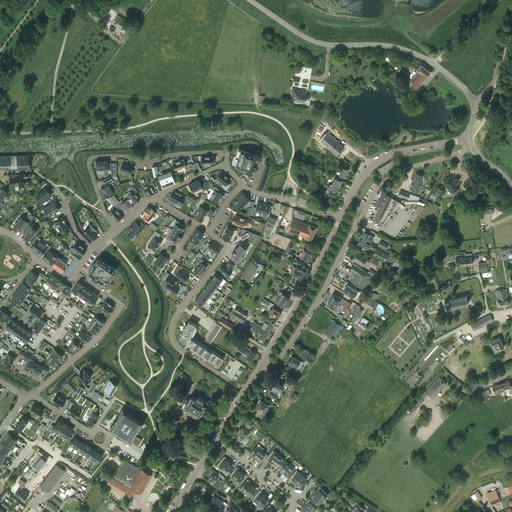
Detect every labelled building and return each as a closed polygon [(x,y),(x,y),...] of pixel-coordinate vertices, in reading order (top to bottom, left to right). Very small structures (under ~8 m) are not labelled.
[(131,25),(118,15),(112,23),(122,31),(125,27),(129,29),(131,25)] [(430,72),(421,64),(415,71),(417,73),(410,80),(413,82),(411,84),(416,88),(430,72)] [(291,91),(289,100),(305,102),(306,94),(306,90),(301,89),(301,91),(297,90),(298,88),(292,87),(292,91),(291,91)] [(320,124),(313,136),(317,139),(325,127),(320,124)] [(337,155),(344,147),(328,133),(321,141),(337,155)] [(237,153),(234,161),(237,162),(235,166),(239,167),(239,168),(243,169),(247,170),(247,171),(253,173),(259,156),(253,153),(252,154),(249,153),(245,151),(245,152),(241,150),(240,154),(237,153)] [(201,157),(201,164),(214,164),(213,156),(201,157)] [(0,167),(9,167),(9,159),(0,159),(0,167)] [(28,159),(16,159),(16,167),(27,167),(27,163),(28,163),(28,159)] [(184,159),(172,163),(175,170),(179,169),(180,172),(186,170),(185,167),(186,166),(184,159)] [(112,170),(111,163),(108,163),(108,160),(96,161),(95,161),(95,166),(96,166),(96,168),(101,168),(101,170),(112,170)] [(394,160),(386,165),(389,170),(397,165),(394,160)] [(133,166),(123,162),(120,170),(130,174),(133,166)] [(382,174),(389,170),(386,165),(379,169),(382,174)] [(345,177),(349,170),(343,167),(339,174),(345,177)] [(222,173),(217,178),(224,184),(222,186),(226,190),(231,185),(228,182),(230,179),(222,173)] [(423,175),(416,173),(414,180),(412,179),(409,189),(419,192),(422,183),(421,182),(423,175)] [(24,185),(24,184),(29,184),(29,182),(29,175),(24,175),(24,174),(18,175),(18,176),(15,176),(15,177),(9,177),(9,185),(19,184),(19,185),(24,185)] [(175,182),(172,174),(160,178),(163,186),(175,182)] [(450,176),(443,183),(452,193),(460,186),(457,183),(459,181),(456,177),(454,179),(450,176)] [(104,186),(101,187),(103,192),(105,197),(113,194),(108,184),(113,182),(112,178),(103,183),(104,186)] [(325,192),(328,193),(336,197),(339,190),(337,190),(342,181),(335,178),(331,186),(328,185),(325,192)] [(470,178),(463,185),(468,190),(475,183),(470,178)] [(197,180),(187,185),(189,189),(190,189),(191,191),(200,187),(201,190),(207,187),(205,182),(199,185),(197,180)] [(142,188),(146,195),(146,196),(147,198),(150,197),(155,194),(153,189),(155,188),(152,182),(150,184),(149,184),(142,188)] [(213,186),(209,188),(214,191),(213,193),(211,196),(210,199),(219,204),(220,201),(221,201),(222,198),(223,195),(223,194),(217,192),(219,189),(213,186)] [(127,195),(129,198),(133,204),(134,204),(140,199),(135,193),(137,191),(133,187),(131,189),(133,191),(127,195)] [(0,205),(1,206),(3,204),(1,202),(8,192),(2,188),(0,189),(0,205)] [(50,193),(46,188),(37,195),(36,196),(41,202),(42,203),(49,197),(48,196),(50,193)] [(398,195),(407,199),(410,193),(401,190),(398,195)] [(172,193),(168,201),(175,204),(176,203),(181,205),(184,200),(172,193)] [(400,202),(386,194),(382,193),(376,206),(375,207),(379,209),(373,221),(383,225),(400,202)] [(240,197),(233,204),(239,210),(243,206),(243,205),(245,203),(253,207),(254,202),(247,200),(248,200),(243,195),(241,198),(240,197)] [(125,210),(133,204),(129,198),(123,202),(121,200),(116,204),(120,209),(123,207),(125,210)] [(59,210),(54,202),(44,209),(49,217),(59,210)] [(257,203),(256,208),(253,207),(251,212),(251,213),(251,214),(255,215),(256,211),(268,214),(270,206),(257,203)] [(120,209),(116,204),(113,206),(114,207),(108,212),(117,221),(122,216),(118,211),(120,209)] [(414,216),(416,212),(420,214),(423,207),(417,204),(412,215),(414,216)] [(200,206),(195,217),(202,221),(206,213),(208,214),(208,215),(211,217),(214,212),(211,210),(209,212),(208,211),(200,206)] [(146,214),(143,217),(148,221),(156,212),(158,215),(161,211),(156,208),(154,211),(151,208),(150,209),(148,207),(144,212),(146,214)] [(303,220),(305,215),(296,211),(294,216),(303,220)] [(14,224),(15,224),(15,225),(13,227),(17,230),(19,228),(23,231),(28,223),(26,221),(21,217),(21,216),(14,224)] [(236,216),(234,224),(244,227),(246,223),(250,224),(251,220),(236,216)] [(277,219),(269,216),(266,226),(265,229),(271,231),(272,228),(273,229),(277,219)] [(69,227),(63,218),(55,223),(61,233),(69,227)] [(292,218),(287,230),(304,237),(311,240),(317,227),(310,224),(309,225),(305,223),(292,218)] [(172,229),(182,236),(184,232),(183,231),(185,229),(180,226),(181,223),(176,220),(174,223),(175,224),(172,229)] [(132,226),(126,233),(132,238),(136,234),(135,233),(141,227),(142,229),(145,226),(141,222),(139,225),(135,222),(132,226),(131,226),(132,226)] [(90,224),(87,227),(88,228),(86,229),(86,230),(84,232),(92,240),(97,236),(94,233),(97,231),(90,224)] [(25,238),(28,240),(30,238),(31,239),(37,231),(32,227),(30,229),(27,227),(23,232),(27,235),(25,238)] [(234,230),(227,227),(223,237),(229,240),(233,232),(236,234),(237,231),(234,229),(234,230)] [(171,229),(165,238),(171,241),(173,238),(177,241),(179,239),(180,239),(182,236),(172,229),(171,229)] [(197,230),(191,239),(197,243),(196,245),(200,247),(204,241),(200,239),(201,237),(203,234),(197,230)] [(155,235),(148,246),(149,247),(154,250),(155,251),(162,240),(158,237),(160,234),(155,231),(153,234),(155,235)] [(360,239),(360,240),(366,243),(366,242),(368,242),(370,243),(373,237),(369,234),(365,232),(361,240),(360,239)] [(36,252),(44,241),(36,236),(32,242),(34,244),(30,249),(36,252)] [(370,245),(366,242),(366,243),(360,240),(358,243),(368,249),(369,247),(374,250),(376,248),(372,246),(372,245),(370,244),(370,245)] [(48,252),(49,249),(51,247),(44,241),(36,252),(41,256),(45,250),(48,252)] [(380,241),(378,246),(386,250),(388,245),(380,241)] [(82,255),(86,249),(77,242),(72,248),(71,247),(69,250),(74,253),(76,251),(82,255)] [(207,242),(201,251),(206,255),(207,253),(209,251),(211,252),(211,253),(212,253),(215,255),(220,248),(213,243),(212,245),(210,244),(207,242)] [(231,259),(241,266),(243,262),(241,261),(245,254),(244,253),(247,250),(246,249),(247,248),(241,244),(240,245),(239,245),(237,248),(236,248),(234,251),(232,253),(233,254),(232,255),(233,256),(231,259)] [(377,248),(373,255),(385,262),(389,254),(377,248)] [(48,262),(54,253),(49,249),(48,252),(43,258),(48,262)] [(277,249),(275,253),(277,254),(285,259),(287,255),(279,250),(277,249)] [(300,256),(308,260),(312,252),(304,249),(300,256)] [(366,260),(367,258),(358,252),(353,260),(362,266),(366,260)] [(505,256),(502,257),(503,260),(509,259),(511,258),(511,253),(511,254),(511,252),(505,253),(505,256)] [(59,256),(54,253),(48,262),(52,265),(58,257),(59,256)] [(155,256),(152,260),(154,262),(155,262),(159,265),(160,266),(160,265),(163,267),(168,258),(165,257),(166,256),(165,256),(160,253),(157,258),(155,256)] [(465,256),(466,265),(472,264),(472,261),(477,260),(476,254),(471,254),(471,253),(465,254),(465,256)] [(67,276),(80,260),(76,256),(63,273),(67,276)] [(196,268),(194,271),(200,275),(202,272),(203,273),(205,270),(204,270),(207,266),(205,265),(201,262),(203,259),(199,256),(195,260),(197,262),(199,264),(196,268)] [(460,265),(466,265),(465,256),(463,256),(463,257),(459,258),(455,258),(456,263),(459,263),(460,265)] [(52,265),(56,268),(62,260),(58,257),(52,265)] [(371,265),(378,269),(381,264),(374,259),(373,260),(368,257),(367,258),(366,260),(371,264),(371,265)] [(63,258),(62,260),(56,268),(61,271),(68,262),(63,258)] [(106,285),(116,270),(99,258),(95,263),(94,263),(88,272),(92,275),(92,276),(98,280),(102,283),(103,282),(106,285)] [(224,264),(219,270),(228,276),(232,270),(231,269),(234,265),(229,261),(227,264),(226,265),(224,264)] [(250,261),(245,269),(253,274),(258,266),(250,261)] [(292,274),(297,277),(302,268),(300,267),(300,265),(295,263),(293,266),(292,266),(289,272),(293,274),(292,274)] [(371,275),(367,273),(354,264),(350,270),(355,273),(367,281),(371,276),(371,275)] [(176,275),(181,279),(184,281),(185,282),(185,281),(186,280),(189,275),(181,269),(182,267),(181,266),(178,265),(176,268),(176,269),(178,270),(179,271),(176,275)] [(302,268),(297,277),(298,277),(297,279),(301,281),(302,279),(307,270),(306,268),(304,267),(302,268)] [(248,281),(253,274),(245,269),(240,276),(248,281)] [(26,280),(32,285),(38,275),(32,271),(26,280)] [(363,290),(364,288),(363,288),(367,281),(355,273),(350,281),(363,290)] [(50,286),(56,278),(51,274),(45,283),(50,286)] [(215,274),(211,278),(219,285),(222,287),(226,281),(224,279),(221,277),(220,278),(215,274)] [(176,285),(176,284),(175,284),(177,282),(169,276),(165,282),(166,282),(168,283),(165,287),(167,288),(166,289),(170,291),(175,294),(179,288),(176,285)] [(49,287),(54,290),(54,291),(61,281),(56,278),(50,286),(49,287)] [(211,278),(208,283),(216,289),(219,285),(211,278)] [(66,285),(61,281),(54,291),(54,290),(53,291),(59,295),(60,293),(66,285)] [(20,287),(28,292),(31,287),(24,282),(20,287)] [(83,285),(83,286),(84,285),(78,282),(71,292),(76,296),(78,294),(77,294),(83,285)] [(206,285),(204,287),(213,293),(216,289),(208,283),(206,285)] [(358,291),(348,284),(342,292),(353,299),(353,298),(356,300),(361,293),(358,291)] [(60,293),(65,297),(71,288),(66,285),(60,293)] [(82,297),(88,289),(83,286),(83,285),(77,294),(78,294),(82,297)] [(20,287),(17,291),(25,296),(28,292),(20,287)] [(203,289),(201,291),(209,298),(210,298),(214,294),(213,293),(204,287),(203,289)] [(506,288),(496,290),(499,306),(509,304),(506,288)] [(81,298),(86,301),(86,302),(93,293),(88,289),(82,297),(81,298)] [(21,301),(25,296),(17,291),(14,296),(21,301)] [(201,291),(198,295),(206,302),(208,300),(209,298),(201,291)] [(98,296),(93,293),(86,302),(86,301),(86,302),(91,306),(98,296)] [(279,298),(286,302),(289,297),(281,293),(279,298)] [(363,293),(359,298),(367,304),(375,309),(379,303),(371,298),(363,293)] [(332,298),(331,299),(340,305),(341,305),(344,307),(348,310),(349,307),(350,306),(351,304),(347,302),(342,298),(333,294),(331,297),(332,298)] [(198,295),(194,300),(204,307),(207,302),(206,302),(198,295)] [(18,305),(21,301),(14,296),(11,300),(18,305)] [(468,304),(466,297),(449,301),(448,299),(444,300),(444,303),(445,308),(450,307),(450,308),(468,304)] [(283,306),(286,302),(279,298),(276,302),(283,306)] [(329,301),(327,304),(335,309),(338,311),(339,308),(341,305),(340,305),(331,299),(330,301),(329,301)] [(101,307),(109,313),(113,307),(110,305),(111,305),(108,303),(105,301),(101,307)] [(34,304),(29,312),(38,318),(39,315),(41,317),(43,315),(41,314),(43,311),(34,304)] [(233,312),(245,319),(248,315),(235,308),(233,312)] [(281,313),(274,308),(272,310),(271,309),(269,313),(271,314),(278,318),(281,313)] [(359,308),(351,320),(355,322),(363,310),(359,308)] [(0,319),(6,323),(10,317),(0,310),(0,319)] [(231,316),(237,320),(243,323),(245,319),(233,312),(231,316)] [(490,315),(471,324),(471,325),(472,324),(474,330),(474,331),(493,321),(490,315)] [(94,317),(91,322),(100,329),(104,323),(94,317)] [(217,322),(230,330),(234,325),(222,317),(220,321),(218,320),(217,322)] [(33,328),(39,333),(46,323),(40,318),(33,328)] [(10,333),(17,323),(12,319),(5,329),(10,333)] [(255,322),(253,325),(260,330),(262,328),(264,329),(269,332),(276,321),(272,319),(271,320),(270,322),(266,319),(264,323),(263,325),(262,326),(255,322)] [(189,320),(179,339),(187,343),(188,343),(191,345),(189,348),(217,366),(223,358),(212,351),(191,337),(197,325),(189,320)] [(325,332),(331,337),(335,339),(341,331),(340,331),(343,327),(333,320),(325,332)] [(100,329),(91,322),(87,327),(96,334),(100,329)] [(17,323),(10,333),(15,337),(16,336),(22,327),(17,323)] [(253,325),(250,330),(260,336),(259,338),(260,339),(258,341),(262,343),(263,341),(264,341),(269,332),(264,329),(262,328),(260,330),(253,325)] [(21,339),(27,330),(22,327),(16,336),(21,339)] [(86,341),(87,342),(91,336),(86,333),(88,330),(83,327),(81,329),(82,330),(78,335),(84,340),(83,340),(86,342),(86,341)] [(20,340),(25,344),(32,334),(27,330),(21,339),(20,340)] [(498,338),(490,342),(495,352),(503,347),(498,338)] [(68,347),(74,352),(76,349),(78,347),(80,344),(74,340),(68,347)] [(240,343),(236,349),(247,356),(246,357),(246,358),(251,361),(256,352),(251,349),(251,350),(240,343)] [(54,348),(50,353),(60,360),(63,355),(54,348)] [(302,350),(299,356),(303,358),(304,356),(306,358),(305,360),(311,363),(314,357),(302,350)] [(8,353),(3,364),(10,367),(11,364),(12,364),(14,360),(13,360),(15,356),(8,353)] [(60,360),(50,353),(49,353),(46,358),(56,365),(60,360)] [(28,355),(26,360),(28,361),(26,366),(33,370),(37,363),(36,363),(37,360),(28,355)] [(304,362),(300,360),(293,355),(289,362),(296,367),(300,369),(304,362)] [(37,363),(33,370),(35,371),(34,373),(38,376),(41,371),(46,374),(49,370),(37,363)] [(80,377),(78,379),(83,384),(91,376),(85,370),(82,373),(82,372),(79,375),(80,377)] [(180,377),(185,381),(188,377),(183,373),(180,377)] [(439,377),(425,391),(425,392),(433,399),(447,384),(439,377)] [(110,380),(103,390),(110,394),(111,395),(112,393),(118,385),(116,384),(115,383),(115,384),(110,380)] [(508,380),(500,383),(503,390),(511,387),(508,380)] [(274,384),(272,387),(279,391),(283,385),(276,381),(275,381),(273,383),(274,384)] [(504,391),(503,390),(500,383),(492,386),(495,394),(504,391)] [(79,386),(75,392),(81,395),(85,390),(79,386)] [(276,397),(279,391),(272,387),(270,389),(269,389),(268,391),(269,392),(268,393),(276,397)] [(56,395),(52,401),(62,407),(64,404),(66,406),(70,400),(67,399),(65,401),(56,395)] [(199,417),(206,405),(202,402),(203,400),(198,396),(196,399),(191,395),(186,404),(184,403),(182,406),(199,417)] [(413,412),(414,412),(418,407),(417,406),(421,403),(423,400),(418,396),(412,402),(414,403),(409,408),(413,412)] [(268,406),(259,400),(257,402),(259,403),(256,408),(265,415),(267,411),(265,410),(268,406)] [(71,401),(67,406),(70,408),(68,411),(78,417),(82,410),(73,404),(74,403),(71,401)] [(40,416),(43,410),(40,408),(37,406),(34,404),(30,410),(40,416)] [(89,417),(86,422),(92,426),(99,416),(95,414),(98,409),(95,407),(92,412),(89,410),(86,415),(89,417)] [(137,436),(137,437),(135,436),(135,435),(144,422),(123,408),(110,429),(117,433),(124,438),(131,442),(131,441),(133,443),(138,447),(142,440),(137,436)] [(16,426),(21,430),(28,421),(23,417),(16,426)] [(51,424),(48,430),(51,432),(52,430),(57,433),(63,423),(58,420),(54,426),(51,424)] [(238,438),(238,439),(238,440),(239,441),(240,441),(242,443),(243,442),(245,444),(248,439),(246,438),(250,431),(249,430),(253,424),(247,421),(239,433),(240,434),(239,437),(238,438)] [(63,423),(57,433),(62,436),(68,426),(63,423)] [(62,436),(61,437),(66,440),(65,441),(68,443),(72,437),(69,436),(73,429),(68,426),(62,436)] [(17,440),(9,434),(8,433),(6,435),(7,436),(6,438),(14,444),(17,440)] [(70,445),(75,448),(80,440),(75,437),(70,445)] [(6,438),(2,443),(11,449),(10,449),(12,450),(16,446),(14,444),(6,438)] [(79,450),(84,443),(80,440),(75,448),(79,450)] [(2,443),(0,445),(0,447),(7,453),(10,449),(11,449),(2,443)] [(84,453),(89,446),(84,443),(79,450),(84,453)] [(88,456),(93,449),(89,446),(84,453),(88,456)] [(255,458),(262,451),(256,446),(249,455),(252,457),(253,456),(255,458)] [(93,459),(98,452),(93,449),(88,456),(93,459)] [(272,462),(278,455),(273,450),(265,459),(268,461),(269,460),(272,462)] [(37,456),(30,465),(33,467),(36,469),(38,471),(39,469),(40,470),(42,466),(43,467),(45,465),(44,464),(47,461),(46,461),(45,460),(47,457),(39,451),(36,455),(37,456)] [(262,451),(255,458),(258,460),(257,462),(260,464),(267,455),(262,451)] [(98,452),(93,459),(98,462),(103,454),(98,452)] [(284,459),(278,455),(272,462),(274,464),(273,466),(276,468),(284,459)] [(222,469),(228,462),(226,460),(227,459),(224,456),(217,465),(222,469)] [(151,474),(142,469),(141,470),(138,469),(139,468),(130,462),(129,463),(123,460),(114,475),(113,477),(111,476),(105,485),(123,495),(125,492),(127,493),(126,495),(131,498),(135,491),(140,493),(151,474)] [(283,472),(290,465),(284,460),(277,469),(280,471),(281,470),(283,472)] [(228,462),(222,469),(228,474),(235,465),(232,463),(231,464),(228,462)] [(56,465),(40,486),(48,492),(65,471),(56,465)] [(295,469),(290,465),(283,472),(286,474),(285,476),(288,478),(295,469)] [(29,468),(25,474),(26,475),(26,476),(31,480),(34,476),(34,477),(36,474),(34,472),(36,469),(33,467),(31,469),(29,468)] [(235,480),(241,473),(238,471),(240,469),(237,467),(229,475),(235,480)] [(295,482),(301,475),(296,470),(289,479),(292,481),(293,480),(295,482)] [(221,481),(219,479),(220,477),(217,475),(216,476),(213,473),(208,480),(211,482),(210,483),(218,489),(221,485),(219,484),(221,481)] [(241,473),(235,480),(240,485),(247,476),(245,473),(243,475),(241,473)] [(307,479),(301,475),(295,482),(298,484),(297,485),(299,488),(307,479)] [(20,488),(15,494),(24,500),(29,494),(21,489),(26,482),(21,479),(18,482),(22,484),(19,488),(20,488)] [(245,493),(252,485),(249,483),(250,482),(247,479),(240,488),(245,493)] [(252,485),(245,493),(251,497),(258,488),(255,486),(254,487),(252,485)] [(318,491),(316,493),(323,499),(328,494),(319,487),(317,490),(318,491)] [(258,503),(264,496),(262,493),(263,492),(260,490),(252,498),(258,503)] [(496,490),(487,494),(490,502),(492,506),(500,502),(496,490)] [(474,494),(478,500),(482,498),(477,491),(474,494)] [(212,500),(210,502),(219,507),(220,507),(224,510),(227,505),(226,502),(223,501),(225,498),(216,493),(215,496),(214,495),(211,499),(212,500)] [(323,499),(316,493),(314,495),(313,494),(310,497),(319,505),(323,499)] [(264,496),(258,503),(256,505),(260,509),(262,507),(263,508),(270,499),(268,496),(267,498),(264,496)] [(54,497),(51,500),(46,506),(53,511),(55,511),(62,503),(54,497)] [(308,503),(305,505),(313,511),(317,506),(309,499),(306,502),(308,503)] [(355,505),(352,509),(355,511),(363,511),(365,510),(356,502),(354,504),(355,505)]
